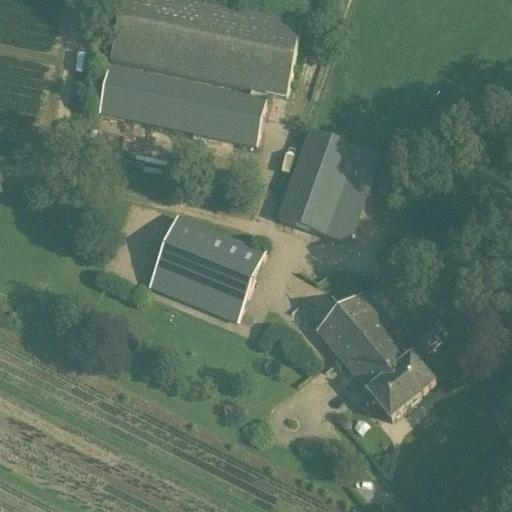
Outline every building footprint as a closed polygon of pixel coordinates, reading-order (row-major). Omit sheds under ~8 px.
[(193,0),(125,0),(112,64),(288,102),(304,24),(193,0)] [(111,70),(100,118),(257,151),(267,103),(111,70)] [(382,162),(310,136),(279,224),(350,251),(382,162)] [(180,221),(150,293),(239,329),(268,257),(180,221)] [(369,397),(368,398),(393,428),(439,390),(418,365),(451,339),(437,322),(408,346),(413,352),(409,355),(363,299),(318,336),(369,397)]
